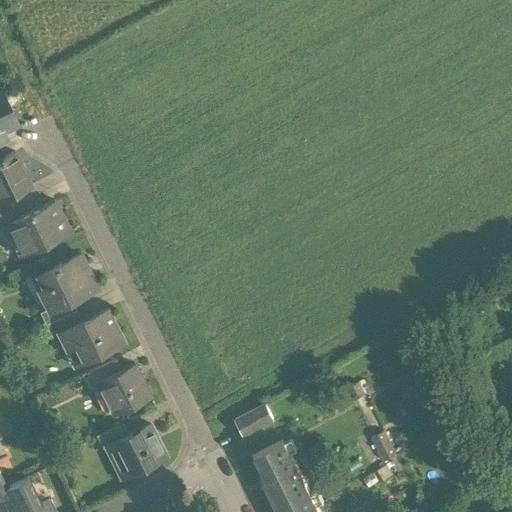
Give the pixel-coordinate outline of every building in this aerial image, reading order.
[(0,91),(0,130),(15,123),(0,91)] [(14,152),(0,159),(0,200),(7,197),(30,186),(14,152)] [(0,213),(12,208),(7,197),(0,200),(0,213)] [(18,219),(4,225),(5,228),(12,243),(16,241),(24,257),(70,235),(53,202),(18,219)] [(12,208),(0,213),(0,230),(5,228),(4,225),(18,219),(13,208),(12,208)] [(80,255),(41,274),(47,288),(38,293),(47,311),(47,313),(71,301),(98,288),(92,276),(90,276),(80,255)] [(71,301),(47,313),(47,311),(40,315),(46,326),(76,312),(71,301)] [(82,323),(58,335),(66,352),(73,349),(80,363),(122,342),(107,311),(82,323)] [(76,312),(46,326),(52,338),(58,335),(82,323),(76,312)] [(116,359),(87,373),(93,385),(102,381),(122,371),(116,359)] [(122,371),(102,381),(117,413),(149,398),(133,365),(122,371)] [(359,383),(347,389),(353,401),(365,395),(359,383)] [(264,404),(233,421),(241,436),(272,420),(264,404)] [(150,426),(114,443),(129,473),(164,456),(150,426)] [(384,432),(372,438),(384,461),(396,455),(384,432)] [(317,511),(282,441),(252,457),(279,511),(317,511)] [(2,489),(0,489),(0,511),(30,511),(43,506),(29,476),(2,489)] [(43,506),(30,511),(56,511),(52,502),(43,506)]
